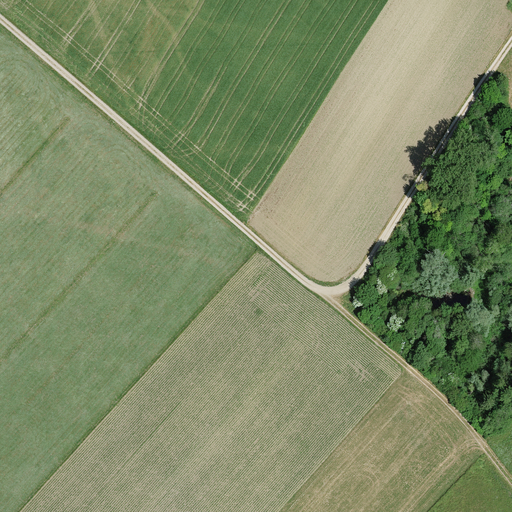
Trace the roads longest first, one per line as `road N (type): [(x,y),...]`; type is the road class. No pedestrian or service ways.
road 1 (track): [(511,481),(433,388),(329,293),(291,271),(0,18)]
road 2 (track): [(329,293),(363,271),(511,42)]
